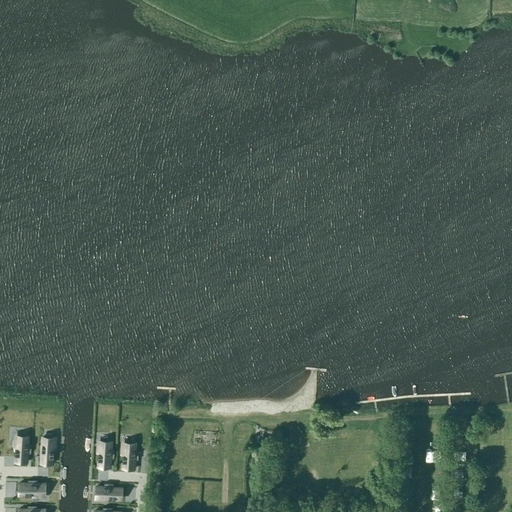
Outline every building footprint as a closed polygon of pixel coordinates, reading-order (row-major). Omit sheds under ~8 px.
[(27,436),(17,435),(16,448),(15,448),(15,454),(15,461),(26,462),(27,452),(31,453),(31,443),(28,443),(28,436),(27,436)] [(54,438),(43,437),(42,437),(42,444),(38,444),(38,453),(41,453),(41,463),(52,463),(53,457),(54,450),(53,450),(54,438)] [(110,441),(100,441),(99,453),(98,453),(98,460),(98,466),(109,467),(110,457),(114,458),(114,448),(111,448),(111,441),(110,441)] [(135,442),(124,442),(123,454),(122,461),(123,461),(122,468),(134,468),(134,459),(138,459),(138,450),(135,450),(135,442)] [(37,479),(28,479),(28,482),(18,482),(18,494),(25,494),(32,495),(32,494),(44,494),(44,483),(44,484),(44,483),(37,483),(37,479)] [(113,483),(104,482),(104,486),(97,485),(96,486),(97,486),(96,497),(108,497),(108,498),(115,499),(115,498),(122,498),(123,487),(113,486),(113,483)]
